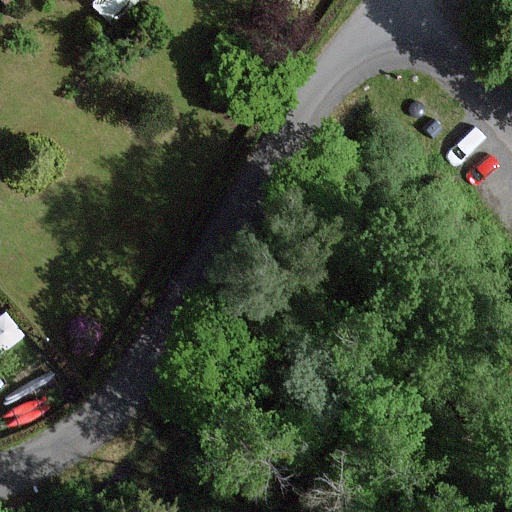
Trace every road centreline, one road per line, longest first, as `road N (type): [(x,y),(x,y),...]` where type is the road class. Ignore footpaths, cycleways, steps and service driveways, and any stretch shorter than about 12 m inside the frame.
road 1 (unclassified): [(0,467),(47,447),(107,402),(385,0)]
road 2 (unclassified): [(410,0),(511,123)]
